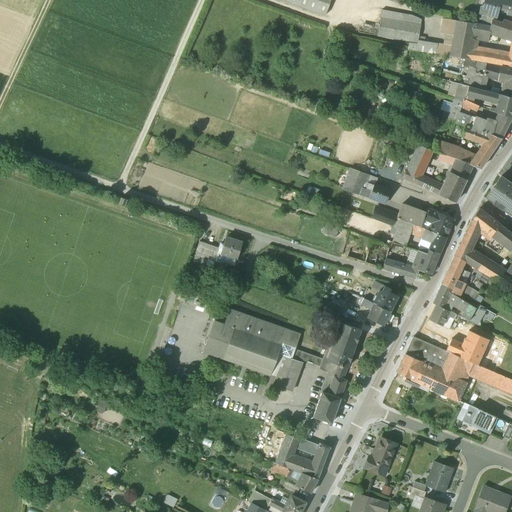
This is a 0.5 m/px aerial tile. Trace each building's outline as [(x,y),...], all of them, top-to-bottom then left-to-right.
[(278,0),(324,16),(329,0),(278,0)] [(484,0),(483,6),(483,7),(489,9),(491,9),(491,7),(492,0),(484,0)] [(511,1),(504,0),(492,0),(491,7),(497,9),(507,11),(510,12),(509,15),(511,16),(511,1)] [(489,9),(483,7),(483,6),(482,6),(480,7),(478,13),(487,15),(489,9)] [(497,9),(491,7),(491,9),(489,9),(487,15),(487,16),(492,17),(495,17),(497,9)] [(487,15),(478,13),(476,24),(477,24),(477,25),(490,27),(491,20),(492,17),(487,16),(487,15)] [(444,44),(417,39),(420,26),(380,18),(379,24),(377,23),(375,30),(378,30),(377,36),(408,42),(407,50),(435,54),(442,55),(444,44)] [(476,24),(449,19),(444,44),(442,55),(471,60),(472,50),(477,25),(477,24),(476,24)] [(502,23),(491,20),(490,27),(477,25),(476,27),(499,35),(502,23)] [(511,23),(503,21),(502,23),(499,35),(511,39),(511,23)] [(511,53),(511,57),(472,50),(471,60),(511,67),(511,53)] [(485,65),(471,62),(465,85),(469,86),(479,89),(481,84),(483,75),(485,65)] [(506,68),(486,64),(486,65),(485,65),(483,75),(498,80),(504,81),(506,68)] [(468,87),(458,84),(454,98),(455,99),(465,101),(467,95),(466,95),(468,87)] [(479,89),(469,86),(468,87),(466,95),(467,95),(475,97),(475,98),(496,103),(499,94),(479,89)] [(511,116),(511,97),(499,94),(496,103),(495,109),(494,112),(504,116),(511,118),(511,116)] [(478,113),(481,108),(465,101),(455,99),(450,114),(458,116),(455,123),(463,126),(464,124),(468,125),(471,117),(459,113),(461,109),(470,112),(472,110),(478,113)] [(450,114),(445,112),(443,119),(445,120),(455,123),(458,116),(450,114)] [(498,126),(484,121),(480,132),(501,139),(511,118),(504,116),(498,126)] [(484,121),(471,117),(468,125),(467,128),(468,128),(480,132),(484,121)] [(467,128),(464,127),(461,135),(483,144),(475,156),(484,163),(501,139),(480,132),(467,128)] [(457,147),(437,140),(433,151),(455,159),(470,165),(475,156),(457,147)] [(414,152),(407,171),(421,177),(429,158),(432,150),(418,145),(417,145),(414,152)] [(433,151),(432,150),(429,158),(452,165),(449,172),(466,180),(472,166),(470,165),(455,159),(433,151)] [(484,163),(475,156),(470,165),(472,166),(480,169),(484,163)] [(366,175),(350,170),(343,189),(359,195),(363,182),(366,175)] [(421,177),(407,171),(404,178),(420,186),(423,178),(421,177)] [(466,180),(449,172),(442,187),(439,194),(455,202),(466,180)] [(511,183),(502,176),(486,199),(510,216),(511,213),(511,183)] [(442,187),(423,178),(420,186),(439,194),(442,187)] [(373,185),(363,182),(359,195),(369,198),(373,185)] [(389,190),(373,184),(373,185),(369,198),(384,204),(389,190)] [(128,199),(122,197),(119,204),(125,206),(128,199)] [(425,214),(402,205),(397,218),(397,219),(414,225),(420,227),(423,218),(425,214)] [(394,214),(376,207),(372,219),(393,227),(397,219),(397,218),(393,217),(394,214)] [(500,225),(479,209),(470,222),(454,256),(464,262),(464,261),(484,274),(489,277),(498,283),(505,273),(469,250),(479,229),(491,238),(493,235),(500,225)] [(452,220),(430,210),(426,219),(423,218),(420,227),(424,229),(425,229),(445,236),(452,220)] [(414,225),(397,219),(393,227),(392,228),(397,230),(393,242),(405,247),(411,232),(414,225)] [(420,227),(414,225),(411,232),(422,236),(425,229),(424,229),(420,227)] [(511,234),(500,225),(493,235),(511,250),(511,234)] [(445,236),(425,229),(422,236),(431,240),(430,242),(432,243),(429,250),(439,253),(446,237),(445,236)] [(242,242),(226,237),(224,244),(221,243),(219,247),(222,248),(221,252),(226,254),(223,261),(223,262),(235,265),(242,242)] [(219,247),(199,240),(195,254),(214,261),(219,247)] [(390,246),(372,240),(367,253),(364,262),(382,268),(385,260),(389,248),(390,246)] [(393,242),(391,242),(390,246),(389,248),(397,251),(398,249),(417,256),(419,251),(415,250),(405,247),(393,242)] [(222,248),(219,247),(214,261),(223,264),(223,262),(223,261),(226,254),(221,252),(222,248)] [(367,253),(350,247),(347,257),(364,262),(367,253)] [(439,253),(429,250),(428,254),(419,251),(417,256),(412,268),(409,276),(415,278),(418,270),(431,273),(439,253)] [(464,262),(454,256),(441,284),(451,290),(456,279),(464,262)] [(412,268),(385,260),(382,268),(409,276),(412,268)] [(451,290),(450,293),(453,295),(461,282),(456,279),(451,290)] [(385,286),(374,281),(372,287),(379,290),(382,291),(385,286)] [(478,293),(461,282),(453,295),(470,305),(478,293)] [(451,290),(441,284),(433,303),(436,305),(442,308),(445,302),(450,293),(451,290)] [(398,296),(389,291),(390,289),(385,286),(382,291),(379,290),(373,303),(390,311),(398,296)] [(453,295),(450,293),(445,302),(464,311),(460,316),(469,321),(476,308),(470,305),(453,295)] [(373,303),(362,298),(360,303),(370,308),(373,303)] [(323,311),(339,317),(343,306),(327,300),(323,311)] [(390,311),(373,303),(370,308),(366,317),(384,325),(390,311)] [(476,308),(469,321),(477,325),(487,309),(478,304),(476,308)] [(442,308),(436,305),(429,320),(442,326),(447,315),(454,318),(455,314),(442,308)] [(224,324),(214,321),(203,350),(223,357),(239,312),(230,309),(224,324)] [(300,334),(239,312),(223,357),(275,376),(283,355),(291,358),(292,356),(295,348),(300,334)] [(360,329),(339,322),(326,359),(347,367),(349,360),(350,360),(352,354),(351,354),(356,341),(357,342),(359,336),(358,335),(360,329)] [(473,363),(476,364),(487,339),(469,331),(463,344),(453,339),(448,350),(458,355),(458,356),(473,363)] [(450,353),(413,337),(408,346),(445,362),(450,353)] [(302,351),(295,348),(292,356),(300,359),(302,351)] [(423,362),(405,353),(396,373),(406,377),(420,384),(458,401),(466,382),(465,382),(441,371),(423,363),(423,362)] [(452,354),(450,353),(445,362),(441,371),(465,382),(469,373),(469,372),(473,363),(458,356),(452,354)] [(291,358),(283,355),(275,376),(273,383),(291,390),(301,362),(291,358)] [(347,367),(326,359),(324,366),(335,370),(327,393),(340,397),(346,379),(343,378),(347,367)] [(191,365),(179,362),(176,372),(188,375),(191,365)] [(511,394),(511,380),(506,378),(498,374),(476,364),(473,363),(469,372),(469,373),(475,379),(511,394)] [(420,384),(406,377),(404,381),(419,388),(420,384)] [(327,393),(322,391),(313,416),(331,423),(335,412),(336,413),(338,408),(336,407),(340,397),(327,393)] [(497,419),(469,405),(462,421),(474,427),(474,426),(488,432),(491,425),(493,426),(497,419)] [(511,433),(511,425),(497,419),(493,426),(504,431),(502,436),(509,440),(511,433)] [(299,438),(285,433),(275,462),(276,463),(286,467),(289,468),(293,456),(296,447),(299,438)] [(319,446),(299,438),(296,447),(316,455),(319,446)] [(389,441),(380,438),(372,457),(368,456),(364,467),(380,474),(384,465),(387,466),(394,447),(387,445),(389,441)] [(313,463),(293,456),(289,468),(292,469),(294,470),(301,472),(318,478),(328,449),(319,446),(316,455),(313,463)] [(434,461),(425,485),(426,485),(444,492),(453,468),(434,461)] [(289,468),(286,467),(276,463),(271,473),(286,481),(292,469),(289,468)] [(295,485),(301,472),(294,470),(292,469),(286,481),(295,485)] [(318,478),(301,472),(295,485),(310,493),(318,478)] [(425,485),(414,481),(412,487),(423,491),(426,485),(425,485)] [(390,488),(383,486),(381,493),(388,495),(390,488)] [(423,491),(412,487),(408,497),(414,499),(415,496),(421,498),(423,491)] [(496,494),(483,489),(473,511),(485,511),(487,510),(492,511),(503,511),(504,511),(509,496),(497,492),(496,494)] [(249,501),(251,503),(266,510),(269,504),(271,499),(254,491),(249,501)] [(379,500),(356,493),(353,502),(354,502),(351,511),(371,511),(372,511),(376,511),(385,511),(388,504),(379,501),(379,500)] [(173,506),(176,498),(166,494),(163,502),(173,506)] [(300,511),(305,503),(291,495),(283,509),(282,511),(283,511),(300,511)] [(441,511),(445,505),(423,497),(423,498),(426,499),(420,511),(441,511)] [(280,502),(272,498),(271,499),(269,504),(282,511),(283,509),(278,506),(280,502)] [(263,511),(264,510),(251,503),(246,511),(245,511),(263,511)]
